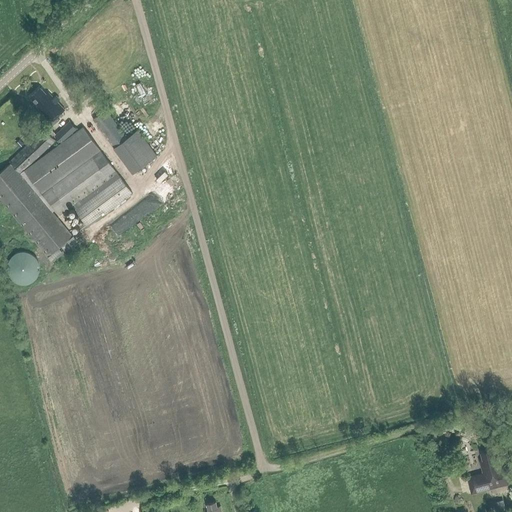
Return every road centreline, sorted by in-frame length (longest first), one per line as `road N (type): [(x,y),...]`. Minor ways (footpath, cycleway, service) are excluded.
road 1 (track): [(135,0),(261,464),(251,476),(118,508)]
road 2 (track): [(261,464),(280,468),(426,424),(435,426),(451,494)]
road 3 (tertiary): [(0,85),(93,0)]
